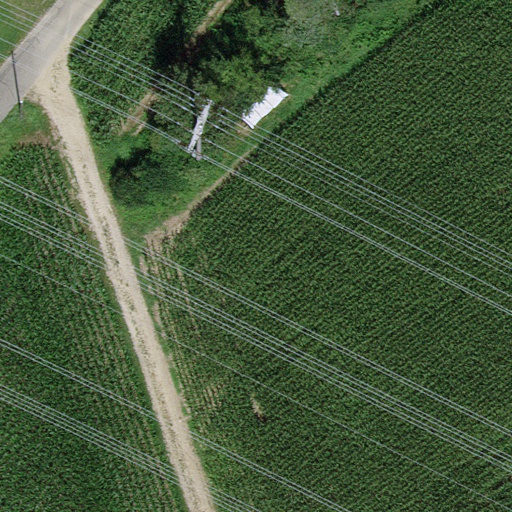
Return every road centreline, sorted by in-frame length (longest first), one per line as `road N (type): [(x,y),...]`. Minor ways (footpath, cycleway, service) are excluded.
road 1 (track): [(218,511),(61,36)]
road 2 (unclassified): [(92,0),(0,107)]
